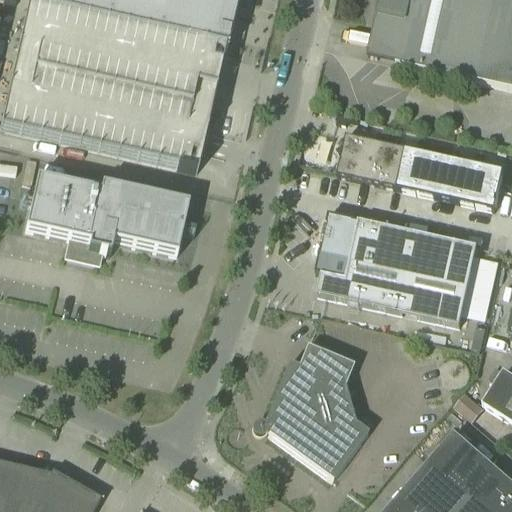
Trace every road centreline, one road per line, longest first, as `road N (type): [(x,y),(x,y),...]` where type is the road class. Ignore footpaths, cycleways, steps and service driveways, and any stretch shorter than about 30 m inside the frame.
road 1 (unclassified): [(309,0),(232,329),(171,461)]
road 2 (unknown): [(0,183),(209,218)]
road 3 (unclassified): [(171,461),(0,383)]
